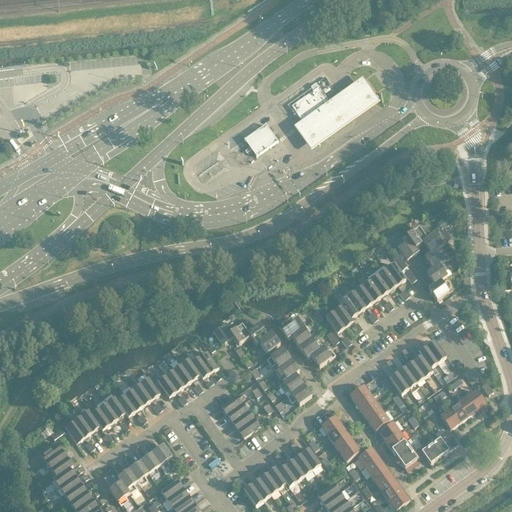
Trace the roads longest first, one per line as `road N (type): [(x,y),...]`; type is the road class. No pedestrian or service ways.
road 1 (tertiary): [(0,305),(125,262),(231,242),(273,225),(426,117)]
road 2 (tertiary): [(416,103),(279,192),(234,212),(175,213)]
road 3 (secondary): [(156,156),(235,83),(348,0)]
road 4 (secondary): [(205,75),(56,155)]
road 5 (secondary): [(205,75),(72,174)]
road 6 (residential): [(420,508),(335,390)]
road 7 (secondary): [(307,0),(205,75)]
road 8 (residential): [(335,390),(438,317)]
road 9 (residential): [(241,471),(335,390)]
road 10 (tertiary): [(429,511),(491,465),(511,424)]
